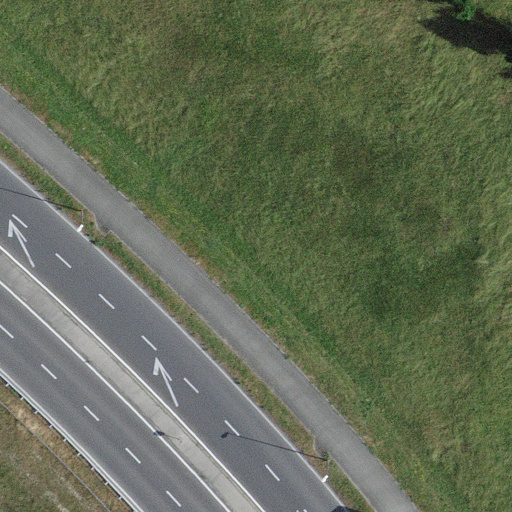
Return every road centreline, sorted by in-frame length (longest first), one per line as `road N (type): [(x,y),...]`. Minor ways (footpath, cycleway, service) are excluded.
road 1 (secondary): [(305,511),(191,385),(0,203)]
road 2 (secondary): [(0,326),(185,511)]
